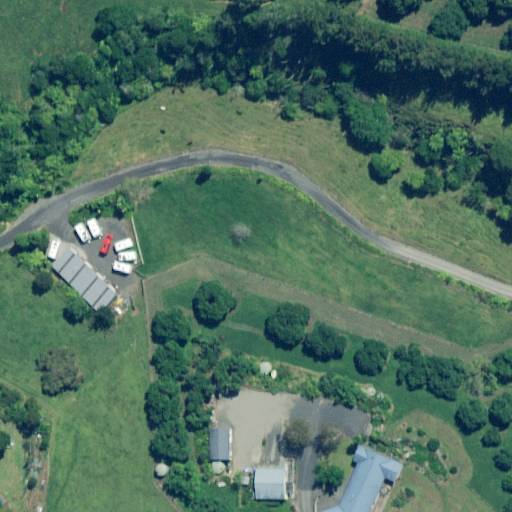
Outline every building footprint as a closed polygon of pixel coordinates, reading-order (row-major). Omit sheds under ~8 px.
[(120,295),(73,249),(54,268),(101,314),(120,295)] [(259,369),(259,371),(260,372),(260,373),(261,374),(262,375),(263,376),(264,376),(266,376),(267,376),(268,376),(270,376),(271,375),(272,374),(273,373),(273,372),(274,371),(274,370),(274,368),(274,367),(273,366),(273,365),(272,364),(271,363),(270,362),(269,362),(267,361),(266,361),(265,361),(263,362),(262,363),(261,363),(260,364),(260,366),(259,367),(259,368),(259,369)] [(233,431),(212,430),(211,460),(232,460),(233,431)] [(409,465),(365,445),(357,461),(363,464),(344,506),(326,511),(373,511),(390,478),(401,483),(409,465)] [(211,469),(211,470),(212,471),(212,472),(213,473),(214,474),(215,475),(217,475),(218,476),(219,476),(220,475),(222,475),(223,474),(224,474),(225,473),(225,471),(226,470),(226,469),(226,468),(226,466),(225,465),(225,464),(224,463),(223,462),(222,461),(221,461),(219,461),(218,461),(217,461),(215,461),(214,462),(213,463),(212,464),(212,465),(211,466),(211,467),(211,469)] [(158,471),(158,473),(158,474),(159,475),(160,476),(161,477),(162,477),(163,478),(164,478),(166,478),(167,478),(168,478),(169,477),(170,476),(171,475),(172,474),(172,473),(173,471),(173,470),(172,469),(172,468),(171,466),(170,465),(169,465),(168,464),(167,463),(166,463),(164,463),(163,463),(162,464),(161,464),(160,465),(159,466),(158,467),(158,469),(158,470),(158,471)] [(289,499),(289,470),(259,470),(259,499),(289,499)]
